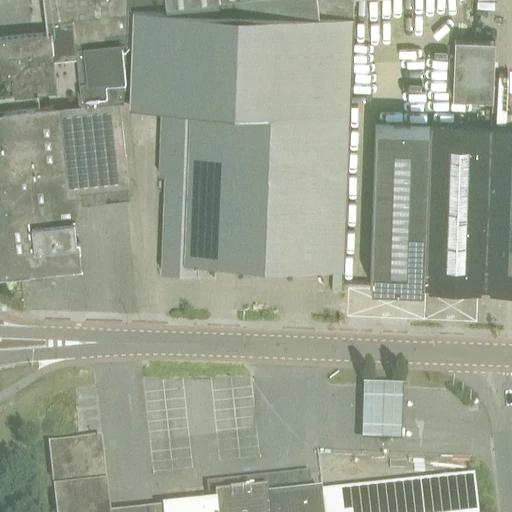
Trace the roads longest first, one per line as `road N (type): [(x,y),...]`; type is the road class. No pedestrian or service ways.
road 1 (unclassified): [(110,343),(500,356)]
road 2 (unclassified): [(511,489),(500,356)]
